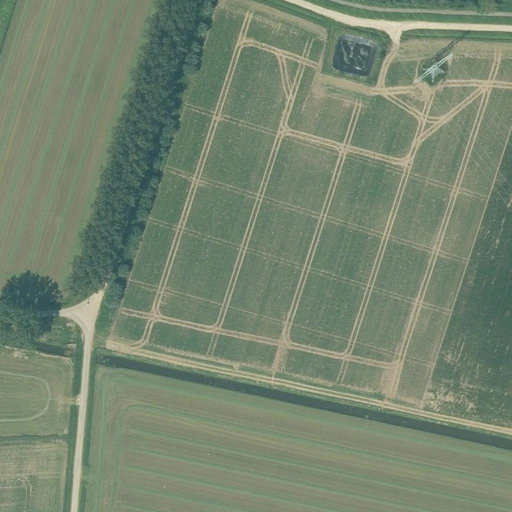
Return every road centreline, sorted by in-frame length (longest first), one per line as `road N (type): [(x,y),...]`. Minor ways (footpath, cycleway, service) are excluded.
road 1 (unclassified): [(97,300),(193,0)]
road 2 (track): [(294,0),(353,19),(511,28)]
road 3 (unclassified): [(75,511),(89,323)]
